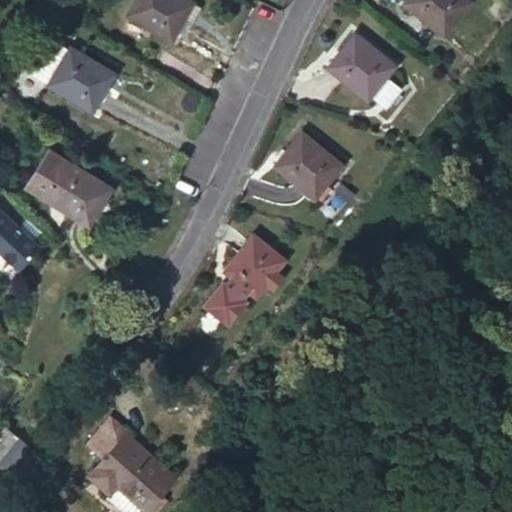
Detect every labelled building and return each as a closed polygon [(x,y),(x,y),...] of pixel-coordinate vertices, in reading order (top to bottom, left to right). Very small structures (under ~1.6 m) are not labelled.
[(190,0),(132,0),(124,14),(170,39),(191,1),(190,0)] [(402,0),(401,2),(442,34),(469,0),(402,0)] [(353,32),(325,65),(367,99),(370,95),(377,101),(379,98),(386,103),(399,86),(385,75),(394,65),(353,32)] [(45,34),(19,67),(92,110),(114,72),(69,46),(68,47),(45,34)] [(300,130),(272,164),(313,198),(341,164),(300,130)] [(47,149),(25,187),(87,225),(110,187),(47,149)] [(0,248),(11,259),(28,241),(0,213),(0,248)] [(252,233),(222,271),(230,276),(224,283),(221,281),(203,304),(226,322),(244,300),(241,297),(247,290),(254,295),(283,258),(252,233)] [(144,510),(146,508),(158,494),(173,477),(125,434),(128,432),(110,416),(87,442),(105,458),(88,476),(109,494),(106,498),(121,511),(137,511),(141,508),(144,510)] [(0,454),(14,438),(16,434),(3,424),(0,427),(0,454)] [(24,446),(14,438),(0,454),(0,465),(5,470),(24,446)] [(158,494),(146,508),(150,511),(152,511),(164,499),(158,494)]
